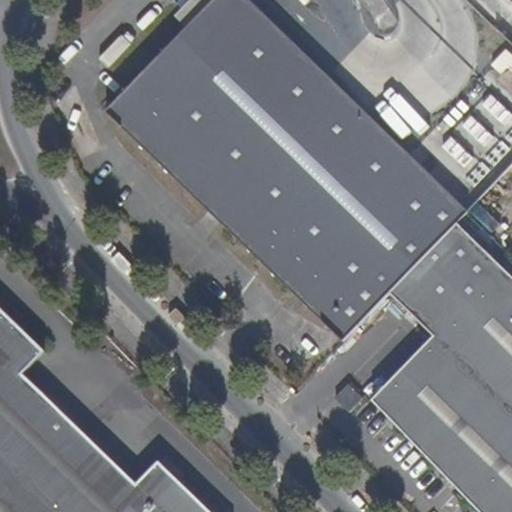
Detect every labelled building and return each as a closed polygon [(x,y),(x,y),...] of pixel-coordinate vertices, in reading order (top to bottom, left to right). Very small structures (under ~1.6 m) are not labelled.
[(213,0),(105,111),(343,344),(393,291),(457,225),(468,213),(249,0),(213,0)] [(499,72),(511,59),(511,56),(504,49),(490,63),(499,72)] [(511,511),(511,278),(457,225),(393,291),(434,335),(374,399),(483,511),(511,511)] [(0,511),(205,511),(157,466),(137,487),(23,377),(42,356),(0,315),(0,511)] [(348,383),(334,397),(350,412),(364,398),(348,383)]
